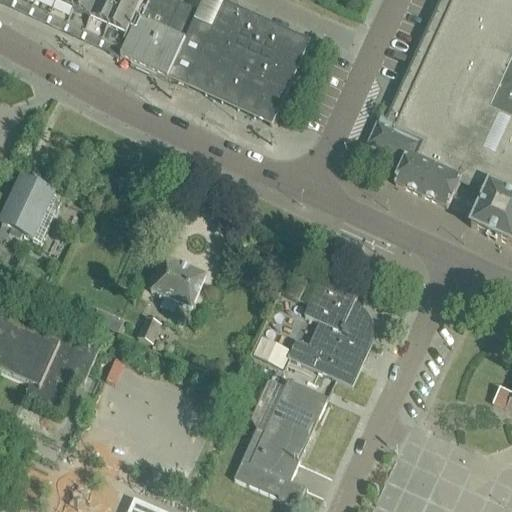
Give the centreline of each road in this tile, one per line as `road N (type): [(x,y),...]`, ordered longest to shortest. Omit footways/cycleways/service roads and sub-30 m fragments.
road 1 (tertiary): [(313,194),(82,89),(0,42)]
road 2 (unclassified): [(455,260),(341,511)]
road 3 (residential): [(313,194),(399,0)]
road 4 (tertiary): [(455,260),(313,194)]
